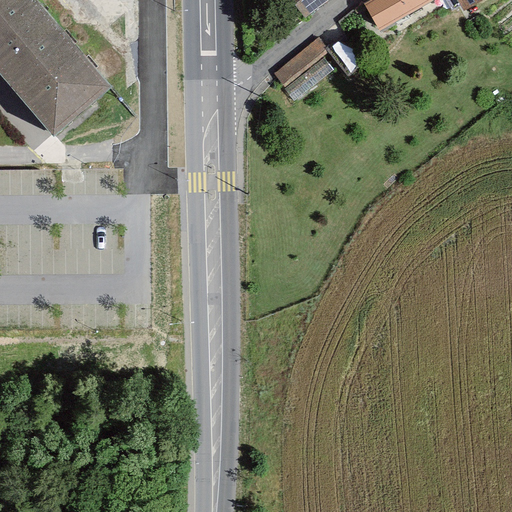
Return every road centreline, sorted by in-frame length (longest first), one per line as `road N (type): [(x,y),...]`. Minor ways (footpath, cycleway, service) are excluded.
road 1 (secondary): [(219,511),(212,96)]
road 2 (residential): [(212,96),(359,0)]
